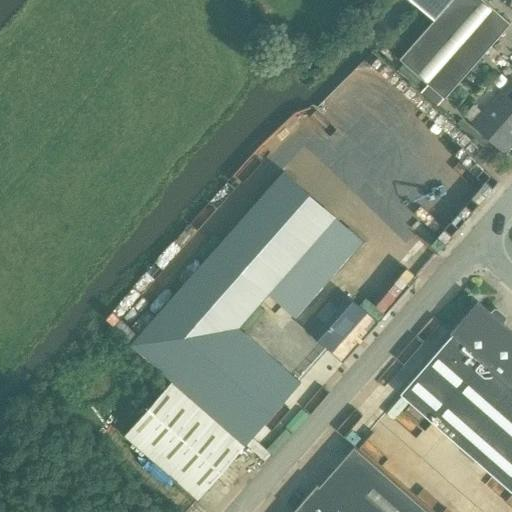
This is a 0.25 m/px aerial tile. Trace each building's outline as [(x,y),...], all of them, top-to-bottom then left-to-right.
[(445,98),(511,23),(483,0),(411,0),(434,20),(399,59),(445,98)] [(511,86),(496,105),(493,102),(483,113),(474,105),(464,116),(505,152),(511,143),(511,86)] [(482,164),(489,156),(481,149),(474,157),(482,164)] [(295,317),(362,241),(284,172),(211,254),(263,299),(268,293),(295,317)] [(238,326),(263,299),(211,254),(132,344),(173,380),(246,444),(301,382),(238,326)] [(331,348),(364,311),(340,290),(307,327),(331,348)] [(492,311),(490,313),(478,302),(451,333),(453,334),(400,394),(507,487),(511,491),(511,331),(504,325),(506,323),(492,311)] [(101,318),(35,394),(108,457),(126,437),(168,473),(198,499),(244,447),(246,445),(245,445),(246,444),(173,380),(132,344),(131,345),(105,322),(101,318)] [(293,511),(428,511),(354,447),(319,486),(317,484),(293,511)]
